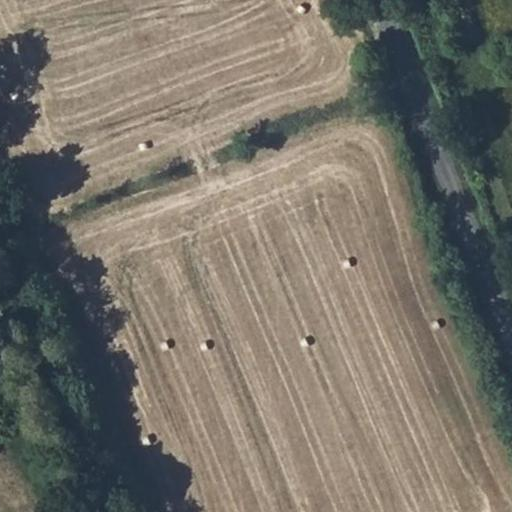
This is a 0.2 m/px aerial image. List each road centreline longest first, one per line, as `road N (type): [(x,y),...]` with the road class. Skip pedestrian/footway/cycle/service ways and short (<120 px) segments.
road 1 (unclassified): [(511,348),(373,0)]
road 2 (unclassified): [(111,511),(0,232)]
